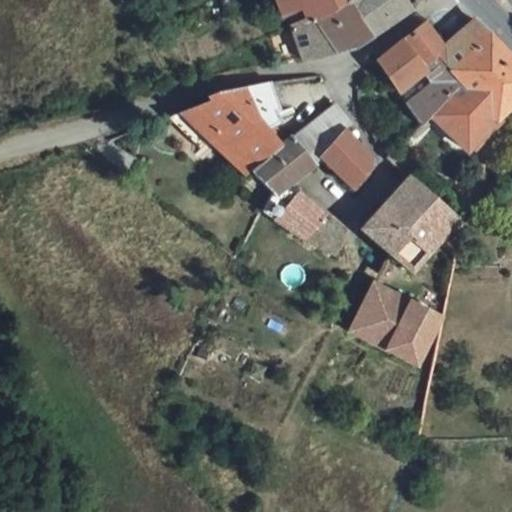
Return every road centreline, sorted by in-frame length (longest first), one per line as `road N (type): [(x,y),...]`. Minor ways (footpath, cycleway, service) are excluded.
road 1 (unclassified): [(346,62),(221,81),(79,131),(0,149)]
road 2 (residential): [(341,211),(380,168),(346,97),(346,62)]
